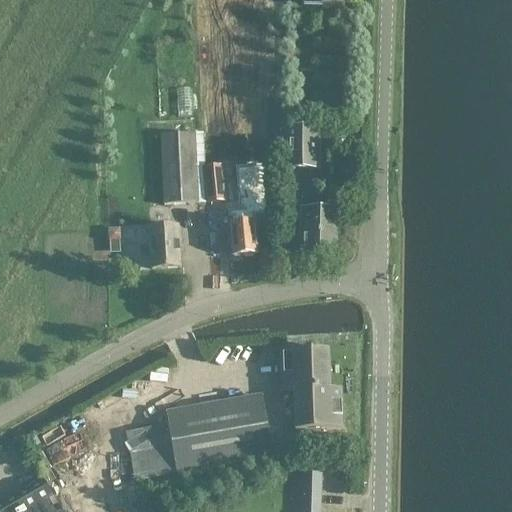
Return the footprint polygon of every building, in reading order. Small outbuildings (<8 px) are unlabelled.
[(246,92),(246,88),(247,32),(232,31),(231,91),(246,92)] [(196,44),(194,89),(208,90),(209,45),(196,44)] [(180,103),(192,103),(191,89),(179,89),(180,103)] [(287,169),(318,169),(320,129),(288,128),(287,169)] [(195,136),(161,137),(164,207),(198,205),(195,136)] [(207,205),(246,201),(243,160),(221,161),(221,168),(204,169),(207,205)] [(253,203),(269,202),(267,178),(251,180),(253,203)] [(338,256),(339,210),(303,210),(303,255),(338,256)] [(233,257),(257,255),(255,223),(239,225),(238,216),(229,217),(233,257)] [(152,271),(181,270),(178,228),(149,230),(152,271)] [(295,432),(343,431),(342,390),(330,391),(329,351),(281,353),(282,394),(294,393),(295,432)] [(263,398),(168,414),(169,425),(126,433),(134,480),(273,456),(263,398)] [(295,476),(293,511),(321,511),(323,477),(295,476)] [(0,511),(59,511),(43,483),(0,507),(0,511)]
